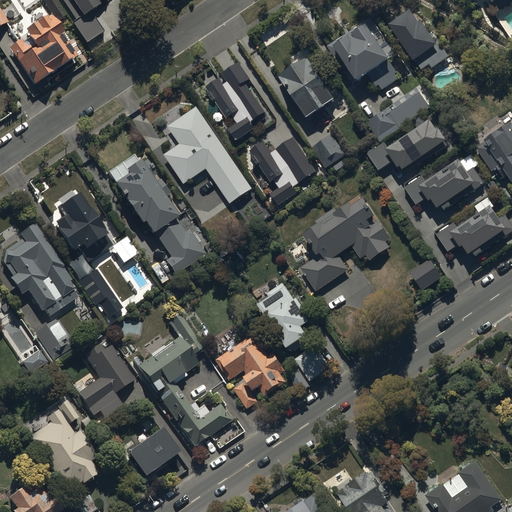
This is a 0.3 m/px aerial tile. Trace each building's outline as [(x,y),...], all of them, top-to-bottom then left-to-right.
[(83,43),(101,32),(87,11),(95,5),(92,1),(93,0),(60,0),(73,19),(69,22),(83,43)] [(170,0),(130,0),(131,2),(133,0),(143,0),(149,9),(161,0),(162,0),(166,4),(170,0)] [(486,0),(493,9),(506,0),(486,0)] [(0,30),(8,25),(0,12),(0,30)] [(360,88),(371,81),(377,90),(380,88),(384,93),(399,83),(396,77),(399,76),(395,70),(402,66),(369,16),(350,28),(352,31),(347,34),(345,32),(333,39),(336,43),(328,48),(354,87),(358,84),(360,88)] [(443,49),(440,51),(435,43),(423,26),(421,28),(413,16),(391,30),(416,67),(418,66),(422,73),(430,67),(433,72),(450,60),(443,49)] [(51,20),(27,37),(23,30),(17,34),(22,42),(9,51),(33,87),(36,85),(39,89),(77,63),(70,54),(74,51),(69,43),(64,46),(62,42),(64,40),(51,20)] [(310,61),(280,81),(310,124),(312,123),(314,126),(321,120),(322,122),(331,116),(329,114),(341,107),(310,61)] [(238,62),(221,74),(226,81),(223,83),(219,78),(205,87),(226,118),(231,115),(236,123),(227,128),(235,140),(254,128),(250,122),(264,113),(244,83),(249,79),(238,62)] [(430,110),(419,94),(398,109),(399,111),(391,116),(388,111),(368,125),(381,144),(430,110)] [(253,192),(198,110),(182,120),(186,125),(172,134),(181,147),(165,158),(185,187),(207,172),(231,207),(253,192)] [(428,119),(385,149),(397,167),(399,166),(401,169),(414,160),(418,166),(449,145),(437,128),(435,129),(428,119)] [(511,128),(477,151),(498,183),(503,180),(504,183),(508,181),(511,186),(511,128)] [(344,156),(328,133),(312,144),(328,167),(344,156)] [(263,141),(248,151),(270,182),(273,180),(278,187),(269,193),(278,205),(297,192),(292,187),(315,171),(292,137),(270,152),(263,141)] [(126,167),(113,175),(140,216),(143,214),(169,254),(164,258),(174,274),(201,256),(173,212),(176,210),(138,152),(122,162),(126,167)] [(458,158),(417,185),(428,201),(430,199),(436,208),(441,205),(444,210),(484,184),(473,168),(467,172),(458,158)] [(64,213),(62,216),(67,222),(56,231),(74,258),(80,254),(88,266),(113,250),(80,202),(76,204),(74,203),(65,209),(67,211),(64,213)] [(336,211),(317,224),(322,231),(306,241),(314,252),(310,255),(315,262),(300,272),(317,296),(350,273),(340,259),(353,250),(362,263),(367,259),(372,265),(391,251),(387,245),(392,242),(366,205),(354,212),(353,210),(340,218),(336,211)] [(489,206),(449,232),(459,247),(462,245),(468,254),(472,251),(475,257),(511,232),(511,224),(505,214),(498,218),(489,206)] [(72,284),(35,229),(20,239),(23,244),(5,255),(4,265),(14,280),(10,282),(22,300),(28,295),(42,316),(46,313),(50,319),(78,300),(69,287),(72,284)] [(113,297),(96,273),(79,285),(95,309),(113,297)] [(284,286),(270,295),(274,301),(260,310),(289,355),(310,341),(304,333),(311,328),(284,286)] [(210,415),(204,407),(199,410),(195,405),(190,408),(175,386),(186,379),(185,377),(199,367),(193,359),(204,351),(182,319),(169,327),(179,342),(161,354),(143,367),(137,358),(132,361),(158,398),(159,398),(195,451),(233,425),(221,408),(210,415)] [(57,322),(35,337),(53,364),(76,349),(57,322)] [(260,332),(215,363),(229,384),(245,373),(250,379),(237,388),(251,410),(259,405),(253,396),(261,391),(267,399),(287,385),(281,377),(286,373),(274,356),(270,359),(266,353),(272,349),(260,332)] [(24,364),(22,365),(31,379),(49,366),(36,348),(21,359),(24,364)] [(135,383),(112,349),(106,353),(102,348),(86,359),(100,380),(77,396),(93,419),(101,414),(107,424),(125,411),(115,397),(135,383)] [(317,348),(296,362),(311,384),(332,370),(317,348)] [(310,387),(298,369),(288,375),(300,393),(310,387)] [(79,421),(67,404),(56,412),(58,414),(48,421),(50,425),(29,440),(68,496),(81,486),(84,490),(100,478),(92,466),(98,461),(80,435),(75,438),(68,428),(79,421)] [(180,459),(162,434),(128,458),(146,483),(180,459)] [(503,504),(476,465),(471,468),(469,465),(462,470),(463,472),(459,475),(469,490),(454,501),(444,487),(439,490),(437,487),(430,492),(432,494),(426,499),(434,511),(492,511),(503,504)] [(396,511),(385,495),(387,493),(371,469),(333,495),(345,511),(396,511)] [(58,511),(50,500),(49,501),(40,489),(28,498),(25,493),(9,504),(14,511),(58,511)] [(328,511),(318,496),(305,504),(303,500),(294,506),(297,510),(294,511),(328,511)] [(96,511),(98,511),(88,498),(70,510),(71,511),(96,511)]
